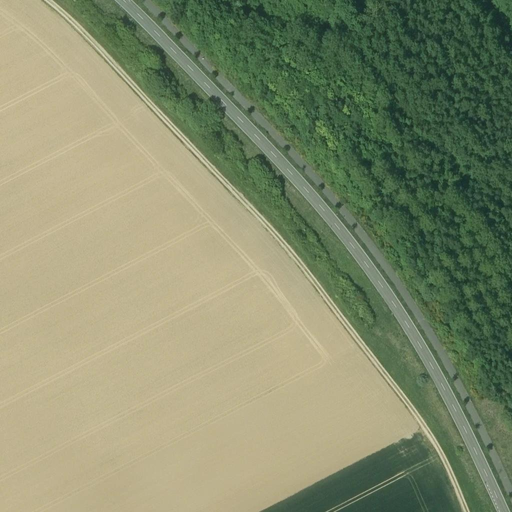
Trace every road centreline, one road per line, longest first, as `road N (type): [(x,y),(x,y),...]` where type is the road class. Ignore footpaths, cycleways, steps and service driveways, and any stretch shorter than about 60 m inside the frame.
road 1 (track): [(466,511),(417,418),(303,269),(44,0)]
road 2 (unclassified): [(119,0),(321,208),(374,275),(447,396),(503,511)]
